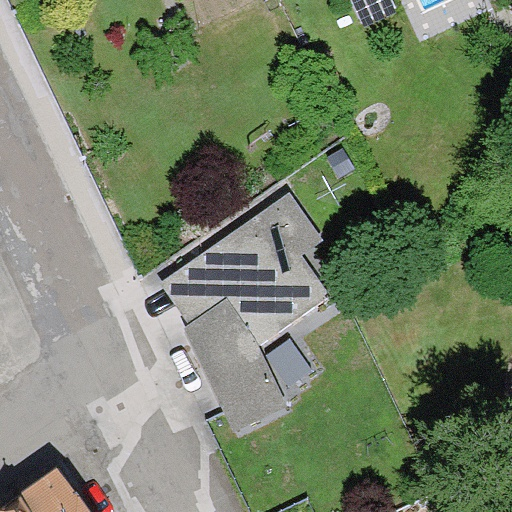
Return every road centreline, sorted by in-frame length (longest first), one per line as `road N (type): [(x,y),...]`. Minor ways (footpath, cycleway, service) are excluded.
road 1 (residential): [(0,140),(111,377)]
road 2 (residential): [(111,377),(174,511)]
road 3 (residential): [(0,455),(111,377)]
